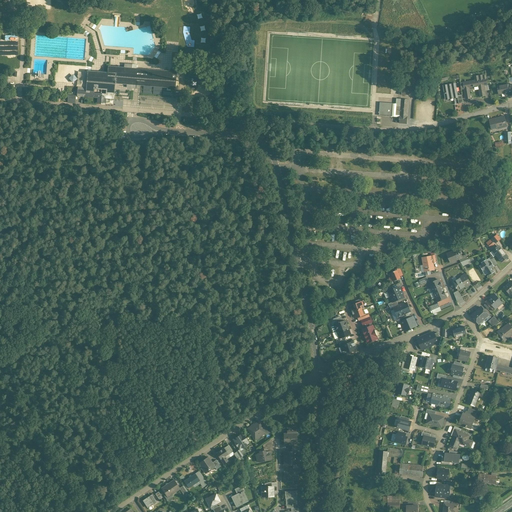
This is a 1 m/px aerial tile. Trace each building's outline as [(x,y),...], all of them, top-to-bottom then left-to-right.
[(148,70),(132,69),(132,64),(124,64),(124,68),(123,74),(127,75),(126,84),(146,86),(148,70)] [(107,94),(101,93),(101,98),(113,99),(115,84),(115,83),(115,82),(115,79),(119,80),(119,74),(117,74),(118,68),(109,67),(109,73),(107,73),(107,76),(91,75),(90,81),(90,89),(94,89),(107,90),(107,94)] [(121,84),(126,84),(127,75),(123,74),(124,68),(118,68),(117,74),(119,74),(119,80),(115,79),(115,82),(115,83),(121,84)] [(171,72),(148,70),(146,86),(170,88),(171,81),(171,72)] [(72,75),(68,79),(72,83),(76,80),(72,75)] [(479,76),(475,77),(476,81),(465,83),(463,83),(464,88),(466,99),(471,98),(469,88),(474,87),(475,89),(476,89),(479,89),(480,97),(486,96),(484,84),(483,77),(483,76),(480,77),(479,76)] [(456,84),(443,86),(445,98),(453,97),(453,98),(458,97),(457,96),(458,96),(456,84)] [(509,85),(497,87),(499,94),(502,94),(502,97),(507,96),(505,89),(510,88),(509,85)] [(86,88),(77,87),(76,96),(97,98),(98,93),(93,93),(94,89),(90,89),(90,93),(85,93),(86,88)] [(416,88),(402,87),(401,95),(415,96),(416,88)] [(409,100),(401,99),(400,112),(400,116),(400,117),(399,123),(407,124),(409,100)] [(392,107),(392,103),(380,102),(380,114),(386,114),(386,107),(392,107)] [(505,116),(495,119),(489,120),(491,129),(500,126),(500,128),(507,127),(505,116)] [(496,235),(492,239),(495,243),(500,239),(496,235)] [(490,240),(484,245),(488,249),(494,245),(490,240)] [(499,246),(492,251),(490,253),(493,257),(496,255),(502,262),(508,257),(499,246)] [(458,250),(447,254),(450,263),(459,259),(461,258),(461,257),(458,250)] [(497,264),(492,256),(489,258),(494,266),(497,264)] [(431,257),(423,258),(425,270),(426,275),(430,275),(429,270),(433,270),(431,257)] [(489,258),(487,260),(486,259),(481,263),(482,264),(480,266),(483,271),(485,269),(489,275),(494,272),(492,268),(494,266),(489,258)] [(397,270),(393,272),(391,273),(394,281),(398,279),(401,278),(400,277),(397,270)] [(465,274),(461,277),(462,278),(453,282),(458,290),(458,291),(465,287),(466,288),(471,284),(465,274)] [(439,280),(434,282),(434,281),(433,282),(429,284),(433,293),(443,289),(441,286),(442,286),(440,283),(439,280)] [(392,290),(388,291),(388,292),(390,297),(402,292),(401,290),(399,289),(398,287),(392,290)] [(443,289),(433,293),(437,302),(441,300),(441,301),(442,300),(447,298),(445,295),(444,292),(443,289)] [(402,292),(390,297),(392,302),(393,303),(397,301),(403,298),(402,296),(403,294),(402,292)] [(502,303),(495,295),(488,301),(492,306),(490,308),(493,311),(497,308),(499,309),(503,305),(502,303)] [(354,305),(352,306),(353,309),(352,309),(352,311),(353,311),(353,312),(363,309),(364,309),(362,302),(361,302),(354,305)] [(399,306),(394,309),(397,317),(398,317),(405,314),(410,311),(407,303),(399,306)] [(481,307),(472,315),(472,316),(473,317),(473,318),(478,323),(479,323),(484,318),(484,319),(489,315),(486,312),(485,312),(484,311),(484,309),(482,307),(481,307)] [(363,309),(353,312),(354,314),(354,316),(355,315),(356,318),(358,317),(365,315),(363,309)] [(366,318),(361,320),(363,326),(362,328),(363,330),(367,328),(366,325),(372,323),(370,317),(366,318)] [(402,322),(401,322),(402,323),(401,325),(402,327),(404,328),(405,331),(417,326),(413,317),(402,322)] [(499,323),(494,317),(490,320),(494,325),(499,323)] [(341,322),(333,324),(334,325),(332,325),(330,326),(332,333),(333,333),(347,327),(345,320),(341,322)] [(511,335),(511,327),(509,324),(498,332),(504,340),(509,336),(508,335),(510,334),(511,336),(511,335)] [(363,330),(362,330),(367,343),(370,342),(371,342),(372,343),(374,342),(375,341),(373,337),(377,336),(373,326),(367,328),(363,330)] [(347,327),(333,333),(335,339),(338,338),(343,336),(347,335),(348,335),(349,335),(350,334),(349,332),(348,332),(347,328),(347,327)] [(464,327),(453,330),(455,338),(460,337),(459,336),(466,334),(464,327)] [(434,332),(429,334),(430,334),(426,336),(430,346),(435,344),(434,343),(438,342),(434,334),(434,332)] [(426,336),(422,338),(421,337),(417,339),(418,341),(421,349),(425,347),(425,348),(430,346),(426,336)] [(347,343),(339,346),(340,348),(339,348),(340,353),(341,352),(342,354),(355,349),(352,341),(347,343)] [(469,352),(461,350),(460,353),(458,352),(457,356),(459,357),(459,359),(467,361),(468,356),(469,356),(470,352),(469,352)] [(417,358),(413,357),(413,356),(408,355),(406,362),(405,368),(414,370),(415,366),(417,358)] [(498,358),(489,356),(486,367),(495,370),(495,369),(500,371),(501,366),(497,364),(498,358)] [(433,360),(424,357),(421,367),(431,369),(433,360)] [(453,365),(452,365),(451,370),(452,370),(451,374),(462,376),(464,367),(462,367),(453,365)] [(458,382),(442,378),(440,387),(456,391),(458,382)] [(408,385),(400,384),(398,393),(405,395),(406,392),(408,392),(409,389),(407,388),(408,385)] [(429,387),(420,385),(418,391),(427,393),(429,387)] [(480,393),(472,390),(467,403),(475,407),(475,406),(480,393)] [(443,396),(433,394),(432,394),(428,394),(427,397),(427,402),(430,402),(431,403),(449,408),(451,398),(447,397),(447,396),(443,395),(443,396)] [(468,411),(466,411),(463,419),(461,418),(459,423),(466,426),(465,427),(466,427),(467,426),(471,428),(474,418),(471,417),(473,414),(473,413),(468,411)] [(435,415),(429,414),(427,423),(442,427),(444,417),(435,415)] [(409,421),(400,419),(398,427),(409,430),(411,422),(409,421)] [(258,422),(254,425),(254,424),(251,426),(252,426),(248,429),(250,431),(249,432),(251,435),(252,434),(254,438),(259,435),(260,436),(264,433),(265,433),(261,427),(258,422)] [(271,431),(266,424),(261,427),(265,433),(264,433),(266,435),(271,431)] [(296,429),(288,429),(288,430),(288,431),(287,431),(287,433),(283,433),(283,439),(296,439),(296,429)] [(460,432),(456,430),(454,434),(449,448),(457,449),(460,441),(465,443),(465,445),(469,446),(472,441),(467,439),(469,435),(460,432)] [(407,437),(397,434),(395,442),(405,444),(407,437)] [(241,438),(240,435),(233,439),(235,443),(234,443),(237,447),(237,446),(239,449),(242,447),(242,448),(247,446),(245,443),(248,441),(244,436),(241,438)] [(432,438),(424,436),(423,441),(425,441),(424,445),(434,447),(435,440),(432,439),(432,438)] [(269,440),(262,445),(264,450),(264,452),(271,450),(271,451),(272,451),(269,440)] [(228,445),(224,448),(228,454),(232,451),(228,445)] [(401,449),(388,447),(388,451),(387,457),(400,458),(401,449)] [(223,448),(216,453),(220,459),(225,456),(228,454),(224,448),(223,448)] [(271,450),(264,452),(264,450),(259,452),(259,453),(257,454),(259,462),(271,459),(270,456),(270,453),(271,453),(271,451),(271,450)] [(388,451),(380,451),(378,474),(386,474),(387,457),(388,451)] [(449,454),(445,454),(445,456),(442,456),(442,463),(450,464),(450,461),(459,462),(460,455),(458,455),(449,454)] [(208,457),(198,464),(205,473),(209,469),(210,471),(215,467),(213,464),(208,457)] [(217,461),(213,464),(215,467),(216,470),(221,466),(217,461)] [(416,465),(407,464),(406,475),(415,476),(416,465)] [(423,466),(416,465),(415,476),(422,477),(423,466)] [(449,470),(438,469),(437,478),(442,478),(448,479),(449,470)] [(290,472),(284,472),(284,480),(287,480),(287,481),(291,484),(291,485),(298,485),(298,472),(296,472),(295,472),(295,471),(290,472)] [(195,474),(184,481),(188,488),(199,481),(195,474)] [(491,475),(479,474),(478,482),(495,484),(496,476),(491,475)] [(174,480),(168,484),(161,489),(166,495),(167,497),(170,495),(180,489),(179,488),(174,480)] [(446,486),(436,485),(435,496),(447,498),(448,493),(449,493),(449,492),(448,491),(448,490),(450,490),(450,489),(450,486),(446,486)] [(241,486),(234,489),(237,494),(241,492),(243,491),(241,486)] [(264,487),(262,487),(262,491),(264,491),(264,497),(273,496),(272,486),(271,486),(264,487)] [(296,491),(284,491),(285,499),(285,498),(286,505),(285,505),(286,505),(293,505),(297,505),(296,498),(297,498),(296,491)] [(237,494),(231,497),(236,507),(246,502),(241,492),(237,494)] [(216,494),(207,498),(211,506),(216,504),(220,502),(216,494)] [(152,495),(143,501),(148,507),(156,502),(152,495)] [(451,504),(444,503),(443,511),(457,511),(458,505),(451,504)]
